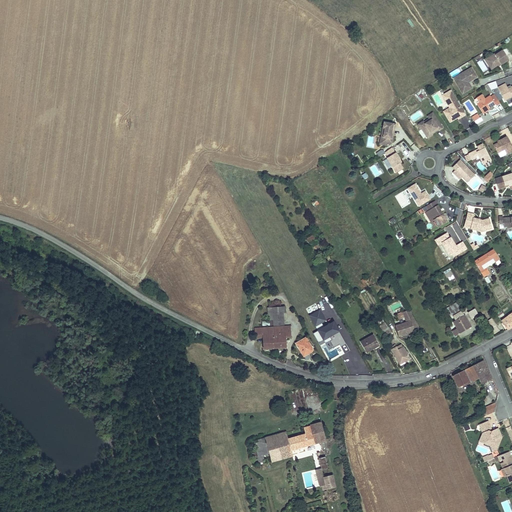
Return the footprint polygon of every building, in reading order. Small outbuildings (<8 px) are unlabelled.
[(494,54),(490,57),(491,58),(486,61),(491,69),(498,64),(497,63),(500,62),(501,64),(509,59),(503,50),(495,55),(494,54)] [(471,68),(453,78),(462,93),(471,88),(468,82),(467,81),(470,80),(470,81),(476,77),(471,68)] [(495,82),(488,84),(490,90),(497,88),(495,82)] [(508,88),(507,86),(505,83),(497,87),(504,101),(506,100),(508,104),(511,101),(511,85),(510,87),(511,89),(509,90),(508,88)] [(451,90),(443,95),(450,108),(444,112),(450,122),(456,118),(454,116),(456,115),(458,117),(459,119),(465,115),(451,90)] [(500,103),(496,97),(492,99),(490,95),(485,98),(479,102),(477,103),(482,112),(489,108),(495,104),(496,105),(500,103)] [(433,113),(428,116),(429,118),(430,120),(425,123),(420,127),(428,138),(433,135),(432,134),(431,132),(437,128),(438,129),(439,130),(443,128),(433,113)] [(395,124),(384,122),(383,127),(385,127),(384,132),(382,134),(381,137),(383,138),(382,142),(384,144),(388,145),(392,142),(392,140),(391,138),(392,134),(393,134),(395,124)] [(499,140),(497,141),(500,141),(498,142),(494,145),(498,153),(504,150),(507,155),(511,151),(511,146),(507,136),(499,140)] [(469,154),(472,159),(475,158),(479,156),(480,158),(484,164),(485,163),(487,167),(492,164),(482,143),(477,146),(479,151),(480,152),(478,153),(477,152),(476,150),(469,153),(469,154)] [(392,147),(385,152),(389,157),(387,158),(397,172),(404,167),(401,162),(402,161),(396,152),(395,152),(392,147)] [(460,160),(452,167),(455,170),(460,175),(461,173),(463,175),(461,176),(462,177),(467,182),(474,175),(460,160)] [(455,170),(453,172),(460,179),(462,177),(461,176),(463,175),(461,173),(460,175),(455,170)] [(483,178),(488,183),(493,175),(490,172),(483,178)] [(511,173),(495,179),(498,189),(505,187),(505,185),(508,184),(509,186),(511,184),(511,173)] [(420,191),(415,184),(408,188),(418,206),(430,199),(425,191),(421,193),(420,194),(419,192),(420,191)] [(434,201),(426,206),(429,210),(428,210),(434,220),(438,226),(447,221),(441,212),(440,213),(439,211),(440,210),(434,201)] [(428,210),(425,212),(430,222),(434,220),(428,210)] [(474,215),(467,213),(465,223),(471,225),(470,228),(482,231),(492,228),(489,219),(482,220),(473,218),(474,215)] [(503,216),(499,217),(499,224),(503,224),(503,227),(507,226),(507,228),(511,228),(511,217),(511,219),(510,219),(510,218),(503,218),(503,216)] [(446,233),(435,240),(438,245),(442,243),(449,255),(452,254),(453,256),(466,248),(462,242),(455,246),(450,238),(449,238),(446,233)] [(475,261),(483,274),(488,271),(486,267),(483,269),(481,265),(493,258),(495,262),(499,259),(493,250),(475,261)] [(448,281),(454,278),(450,269),(444,272),(448,281)] [(472,319),(479,315),(475,308),(468,312),(472,319)] [(508,330),(511,327),(511,312),(507,317),(500,309),(497,312),(503,320),(501,320),(508,330)] [(310,316),(316,326),(319,324),(325,320),(320,310),(310,316)] [(403,312),(405,317),(406,322),(396,325),(399,335),(414,330),(413,327),(411,320),(414,319),(409,310),(403,312)] [(462,310),(453,315),(456,319),(457,322),(455,324),(457,328),(452,331),(455,336),(460,333),(459,331),(465,328),(466,329),(471,327),(462,310)] [(284,312),(268,313),(269,319),(270,319),(270,325),(284,324),(284,312)] [(318,330),(313,333),(320,345),(325,343),(329,350),(340,344),(341,347),(346,344),(339,331),(336,332),(335,329),(337,328),(334,322),(328,325),(328,326),(325,328),(324,327),(321,329),(318,330)] [(291,326),(255,328),(256,337),(263,336),(264,348),(286,347),(286,336),(291,335),(291,326)] [(385,338),(393,333),(388,327),(381,331),(385,338)] [(379,345),(373,335),(361,342),(367,352),(379,345)] [(296,343),(303,355),(309,352),(310,353),(312,352),(313,350),(313,348),(306,337),(296,343)] [(395,345),(391,347),(400,364),(410,358),(404,347),(403,347),(401,345),(397,347),(395,345)] [(483,360),(472,366),(478,378),(489,372),(483,360)] [(478,378),(472,366),(453,376),(458,387),(463,384),(463,385),(478,378)] [(481,384),(488,380),(492,378),(489,372),(478,378),(481,384)] [(497,390),(492,378),(488,380),(493,391),(495,390),(495,391),(497,390)] [(494,413),(495,404),(484,410),(487,416),(493,414),(494,413)] [(321,422),(304,427),(306,433),(288,438),(286,432),(254,441),(258,456),(269,453),(271,461),(292,456),(291,450),(326,440),(321,422)] [(483,434),(481,437),(484,444),(491,446),(494,445),(496,449),(498,447),(500,442),(499,439),(500,438),(496,430),(492,431),(491,432),(489,431),(483,434)] [(511,459),(509,452),(501,455),(503,459),(505,464),(511,460),(511,459)] [(509,483),(511,481),(511,465),(507,468),(501,470),(504,477),(506,476),(509,483)] [(321,468),(316,470),(320,486),(321,486),(322,490),(336,486),(332,474),(323,477),(321,468)]
